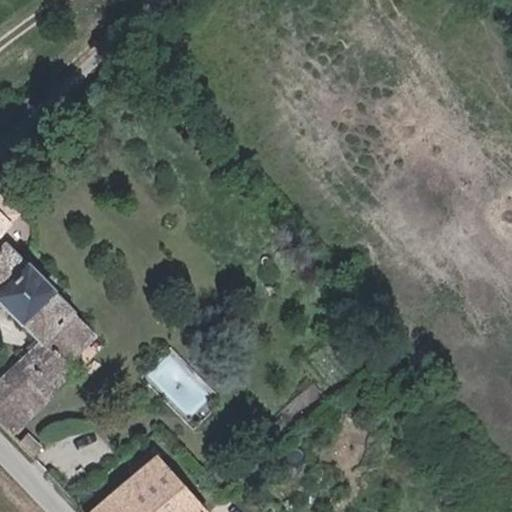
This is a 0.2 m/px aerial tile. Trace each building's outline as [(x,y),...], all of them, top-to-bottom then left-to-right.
[(23,207),(0,184),(0,230),(1,229),(23,207)] [(61,346),(92,318),(76,304),(78,303),(61,286),(25,251),(8,236),(0,244),(0,289),(44,332),(0,374),(0,410),(6,416),(31,391),(39,400),(57,383),(49,374),(69,355),(61,346)] [(61,346),(69,355),(100,326),(92,318),(61,346)] [(77,364),(69,355),(49,374),(57,383),(77,364)] [(39,400),(31,391),(6,416),(14,424),(39,400)] [(203,511),(208,507),(159,450),(91,510),(92,511),(203,511)]
